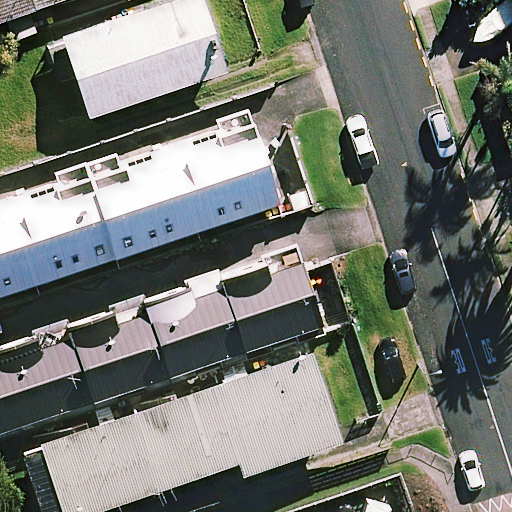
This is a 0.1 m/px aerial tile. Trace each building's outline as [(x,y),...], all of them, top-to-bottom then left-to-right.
[(0,0),(0,18),(55,0),(0,0)] [(226,69),(203,0),(167,0),(64,35),(91,115),(226,69)] [(212,126),(121,155),(119,148),(73,163),(76,170),(0,194),(0,293),(284,201),(257,117),(253,104),(209,119),(212,126)] [(299,244),(131,299),(0,341),(0,428),(325,323),(308,270),(299,244)] [(215,364),(220,379),(115,413),(112,404),(90,412),(93,420),(22,444),(44,511),(74,511),(239,458),(243,471),(342,439),(313,349),(247,370),(242,355),(215,364)]
